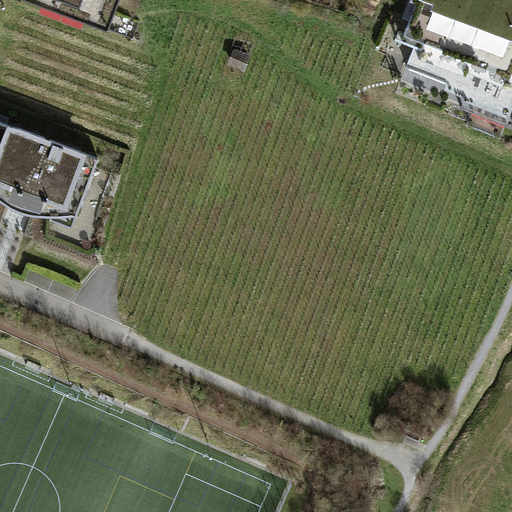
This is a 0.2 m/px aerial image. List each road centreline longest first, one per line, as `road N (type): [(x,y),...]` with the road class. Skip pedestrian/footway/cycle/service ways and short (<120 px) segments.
road 1 (track): [(511,174),(352,106),(253,29),(182,5)]
road 2 (track): [(128,339),(415,472)]
road 3 (residential): [(0,282),(128,339)]
